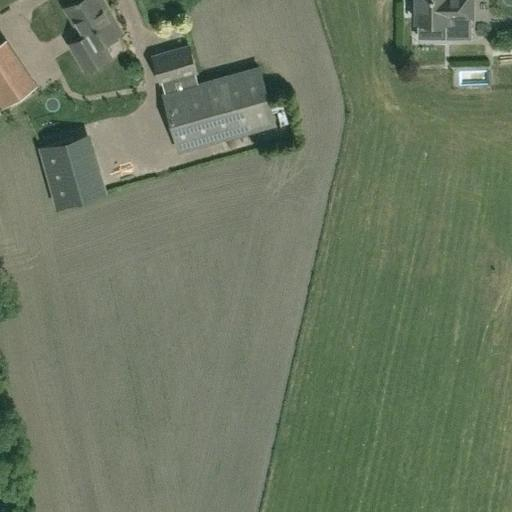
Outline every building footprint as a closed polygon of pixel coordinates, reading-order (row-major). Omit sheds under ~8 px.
[(102,41),(120,31),(101,0),(74,0),(65,6),(82,34),(69,42),(86,69),(110,55),(102,41)] [(417,0),(417,19),(446,20),(446,37),(470,37),(470,15),(471,15),(471,0),(417,0)] [(0,42),(0,102),(2,105),(35,83),(5,39),(0,42)] [(163,93),(174,132),(179,150),(277,124),(261,65),(198,83),(195,71),(196,71),(188,44),(153,55),(160,82),(162,81),(165,92),(163,93)] [(493,68),(511,67),(511,47),(492,49),(493,68)] [(83,134),(41,146),(57,205),(100,193),(83,134)]
